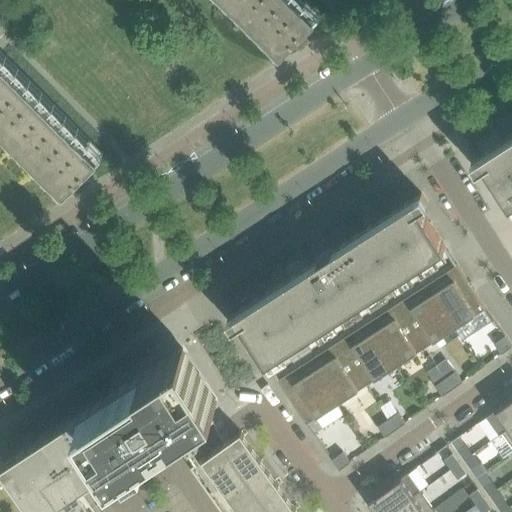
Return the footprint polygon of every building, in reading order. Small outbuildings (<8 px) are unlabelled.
[(320,14),(306,0),(229,0),(281,52),(320,14)] [(0,49),(0,126),(65,191),(103,153),(0,49)] [(511,203),(511,134),(505,139),(504,140),(481,154),(478,157),(471,161),(476,170),(484,165),(509,205),(511,203)] [(436,252),(445,246),(420,206),(427,202),(421,193),(415,198),(412,199),(388,214),(387,215),(363,231),(362,231),(340,246),(337,247),(312,263),(310,265),(287,279),(286,280),(262,295),(261,296),(239,311),(235,313),(228,318),(233,326),(240,321),(266,361),(275,355),(436,252)] [(485,308),(468,282),(460,287),(454,279),(433,293),(438,301),(455,328),(485,308)] [(438,301),(433,293),(411,306),(417,315),(408,320),(425,347),(455,328),(438,301)] [(425,347),(408,320),(400,326),(395,317),(373,331),(378,339),(396,366),(425,347)] [(378,339),(373,331),(352,345),(357,353),(349,359),(366,385),(396,366),(378,339)] [(511,345),(505,336),(494,343),(502,353),(511,345)] [(98,511),(95,506),(214,421),(205,407),(218,399),(184,346),(170,354),(118,388),(3,464),(13,479),(37,511),(298,511),(241,431),(227,441),(211,453),(191,467),(222,511),(98,511)] [(366,385),(349,359),(340,364),(335,356),(313,369),(319,378),(336,404),(366,385)] [(319,378),(313,369),(292,383),(297,392),(289,397),(306,424),(336,404),(319,378)] [(452,389),(462,382),(455,371),(445,379),(452,389)] [(452,389),(445,379),(434,386),(442,396),(452,389)] [(509,427),(511,425),(511,397),(496,409),(509,427)] [(395,430),(405,422),(398,412),(388,419),(395,430)] [(385,437),(395,430),(388,419),(378,427),(385,437)] [(511,425),(509,427),(502,432),(511,445),(511,425)] [(474,453),(467,443),(457,450),(464,460),(474,453)] [(339,469),(350,462),(342,452),(332,459),(339,469)] [(474,453),(464,460),(471,470),(481,463),(474,453)] [(459,463),(452,454),(443,461),(450,470),(459,463)] [(459,463),(450,470),(456,480),(466,473),(459,463)] [(390,511),(414,495),(421,490),(408,472),(401,477),(369,500),(376,511),(390,511)] [(499,488),(492,478),(482,485),(489,495),(499,488)] [(499,488),(489,495),(496,505),(506,498),(499,488)] [(485,498),(477,489),(468,496),(475,505),(485,498)] [(427,511),(433,508),(421,490),(414,495),(390,511),(427,511)] [(485,498),(475,505),(479,511),(486,511),(492,508),(485,498)]
